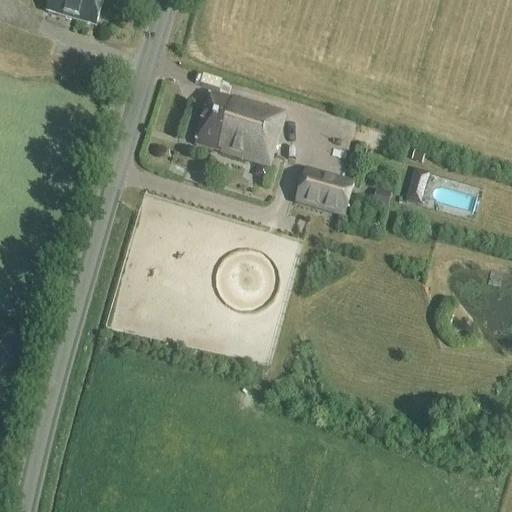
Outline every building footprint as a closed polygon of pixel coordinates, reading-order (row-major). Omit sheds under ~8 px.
[(51,0),(47,15),(73,23),(74,19),(95,25),(102,0),(51,0)] [(268,171),(284,118),(210,96),(194,149),(268,171)] [(415,151),(411,162),(423,167),(427,156),(415,151)] [(215,160),(205,158),(201,174),(211,177),(215,160)] [(419,170),(410,202),(427,207),(436,175),(419,170)] [(343,221),(353,188),(305,174),(295,206),(343,221)] [(391,197),(375,193),(372,207),(387,210),(391,197)]
